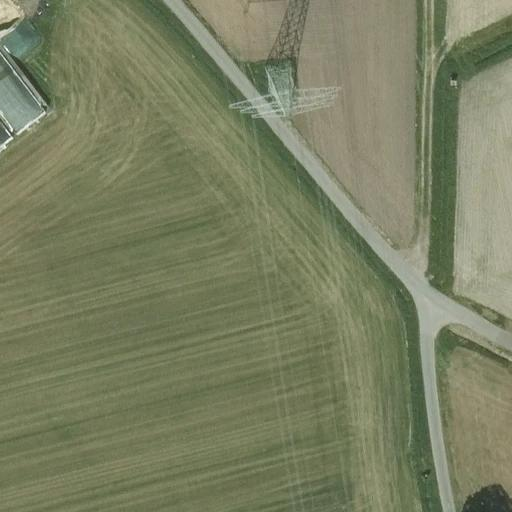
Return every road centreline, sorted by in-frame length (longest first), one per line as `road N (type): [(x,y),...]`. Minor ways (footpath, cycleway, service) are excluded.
road 1 (unclassified): [(168,0),(420,295)]
road 2 (track): [(420,295),(429,236),(432,0)]
road 3 (unclassified): [(420,295),(444,511)]
